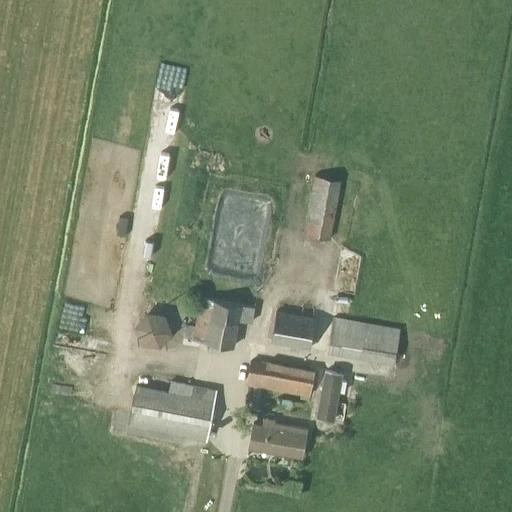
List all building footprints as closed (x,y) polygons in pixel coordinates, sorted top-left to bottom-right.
[(303,235),(330,241),(341,181),(314,176),(303,235)] [(200,297),(195,326),(192,340),(234,348),(239,321),(252,324),(254,307),(200,297)] [(270,344),(309,350),(315,318),(277,310),(270,344)] [(394,365),(400,329),(333,318),(327,354),(394,365)] [(251,360),(247,385),(309,397),(314,370),(267,361),(251,360)] [(128,426),(207,441),(215,400),(217,390),(170,381),(167,391),(136,385),(128,426)] [(253,424),(248,449),(303,459),(307,429),(275,423),(275,420),(263,418),(263,425),(253,424)]
